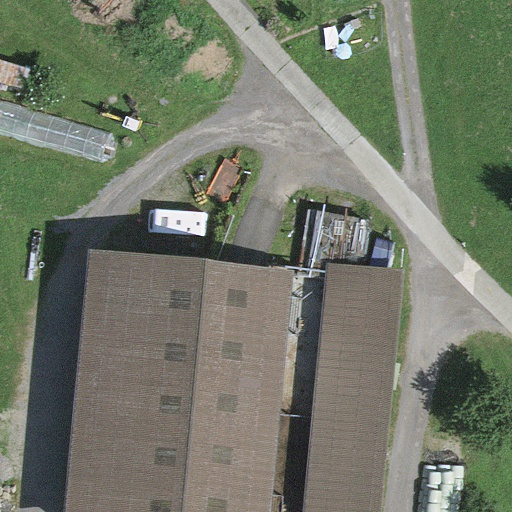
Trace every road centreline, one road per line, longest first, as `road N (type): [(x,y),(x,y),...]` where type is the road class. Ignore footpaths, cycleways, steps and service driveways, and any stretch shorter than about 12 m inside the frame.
road 1 (track): [(398,511),(427,224),(398,0)]
road 2 (track): [(222,0),(511,306)]
